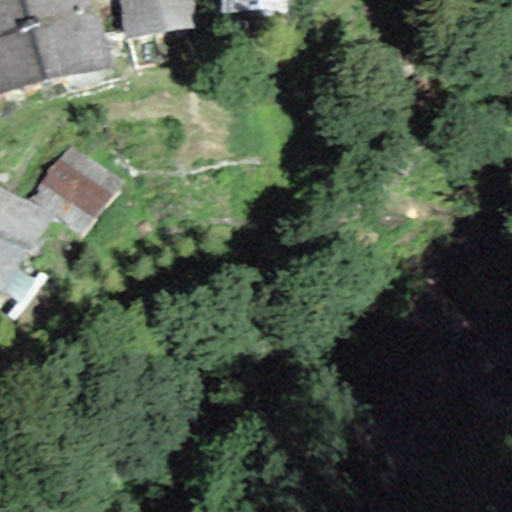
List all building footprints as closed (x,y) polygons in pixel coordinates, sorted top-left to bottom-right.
[(78,0),(20,0),(0,5),(0,97),(99,71),(78,0)] [(190,0),(126,0),(131,33),(194,25),(190,0)] [(289,0),(226,0),(226,23),(290,24),(289,0)] [(72,152),(31,201),(80,240),(120,191),(72,152)] [(46,238),(0,211),(0,298),(8,303),(46,238)]
